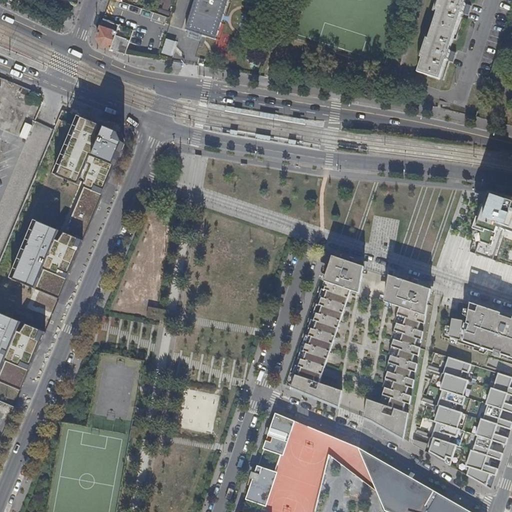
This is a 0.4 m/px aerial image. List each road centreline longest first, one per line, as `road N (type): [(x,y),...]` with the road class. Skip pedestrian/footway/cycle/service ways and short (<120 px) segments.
road 1 (primary): [(156,125),(315,157),(511,180)]
road 2 (residential): [(0,497),(136,173)]
road 3 (primary): [(511,146),(167,84)]
road 4 (residential): [(259,400),(361,438),(494,511)]
road 5 (residential): [(511,302),(314,235)]
road 6 (residential): [(314,235),(136,173)]
road 7 (unknown): [(404,461),(447,280)]
road 8 (residential): [(259,400),(314,235)]
